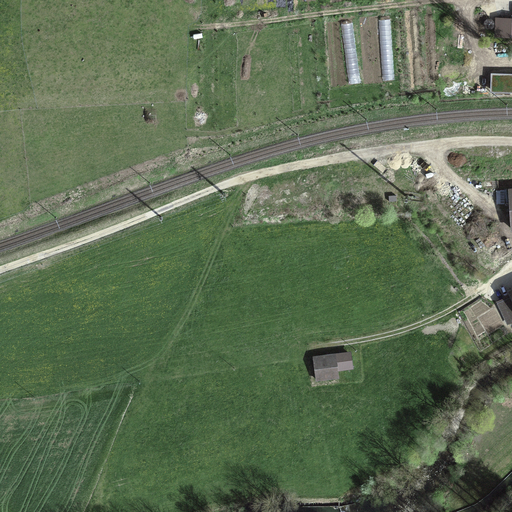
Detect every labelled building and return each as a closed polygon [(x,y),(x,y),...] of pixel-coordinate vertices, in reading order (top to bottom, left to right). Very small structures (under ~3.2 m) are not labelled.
[(496,17),(495,3),(482,5),(483,18),(496,17)] [(511,18),(501,18),(500,36),(511,36),(511,18)] [(511,288),(508,290),(511,296),(498,302),(508,323),(511,320),(511,288)] [(336,356),(337,369),(352,367),(351,354),(336,356)] [(338,376),(337,369),(336,356),(313,359),(316,379),(338,376)]
